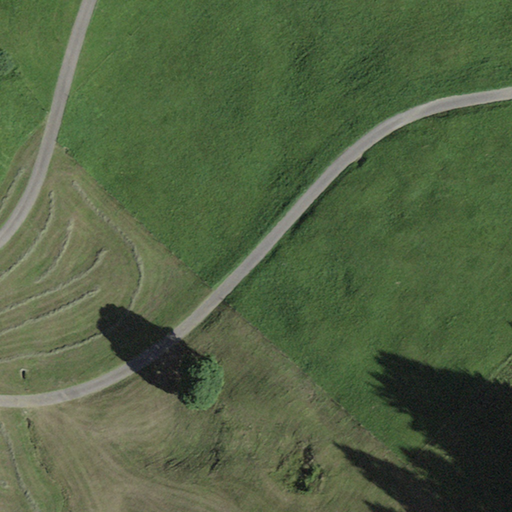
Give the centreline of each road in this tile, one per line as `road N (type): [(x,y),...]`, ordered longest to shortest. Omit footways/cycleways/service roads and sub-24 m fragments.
road 1 (unclassified): [(0,400),(77,392),(147,357),(197,316),(364,142),(406,116),(511,92)]
road 2 (unclassified): [(91,0),(44,159),(0,239)]
